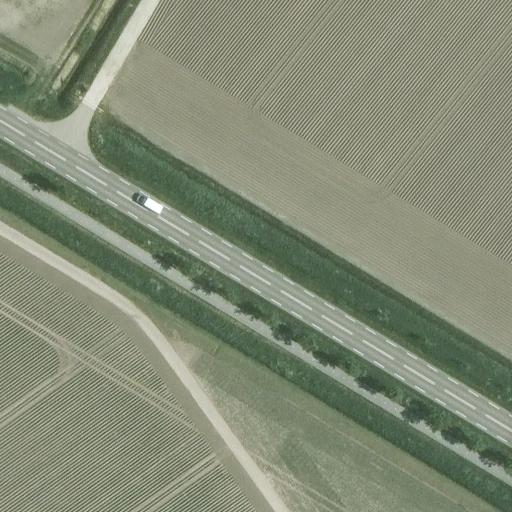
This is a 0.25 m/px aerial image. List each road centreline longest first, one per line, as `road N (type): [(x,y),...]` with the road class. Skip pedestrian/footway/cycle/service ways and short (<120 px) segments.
road 1 (secondary): [(0,121),(511,432)]
road 2 (track): [(0,232),(137,314),(278,511)]
